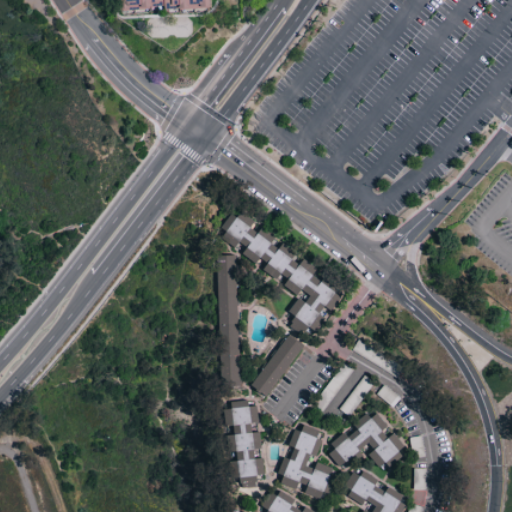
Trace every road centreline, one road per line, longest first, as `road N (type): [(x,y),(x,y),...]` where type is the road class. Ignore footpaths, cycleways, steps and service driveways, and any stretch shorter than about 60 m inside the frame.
road 1 (tertiary): [(185,117),(0,364)]
road 2 (motorway): [(386,272),(475,378),(499,466)]
road 3 (tertiary): [(386,272),(208,136)]
road 4 (tertiary): [(208,136),(309,0)]
road 5 (tertiary): [(0,401),(99,280)]
road 6 (motorway): [(511,361),(386,272)]
